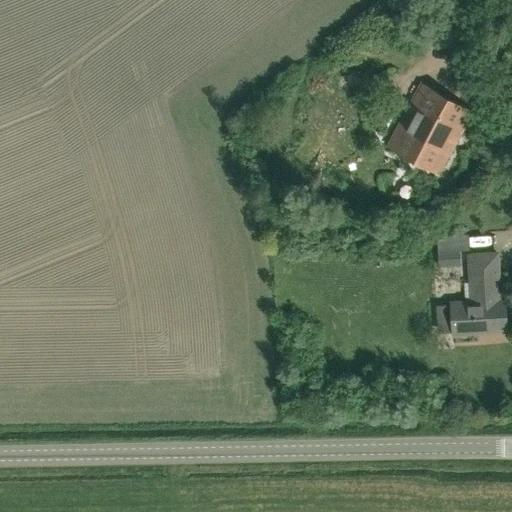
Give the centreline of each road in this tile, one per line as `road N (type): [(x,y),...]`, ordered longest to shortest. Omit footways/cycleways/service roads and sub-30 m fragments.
road 1 (tertiary): [(0,455),(511,448)]
road 2 (unclassified): [(511,157),(444,0)]
